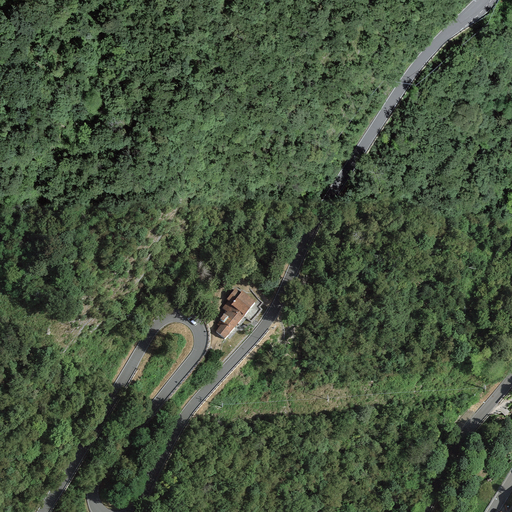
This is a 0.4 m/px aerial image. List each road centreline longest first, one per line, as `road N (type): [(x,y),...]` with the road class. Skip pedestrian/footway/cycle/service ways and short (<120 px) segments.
road 1 (tertiary): [(132,511),(198,397),(267,321),(321,208),(417,61),(485,0)]
road 2 (tertiary): [(45,511),(141,343),(182,314),(201,331),(199,348),(93,479),(101,511)]
road 3 (tertiary): [(511,375),(439,470),(423,511)]
